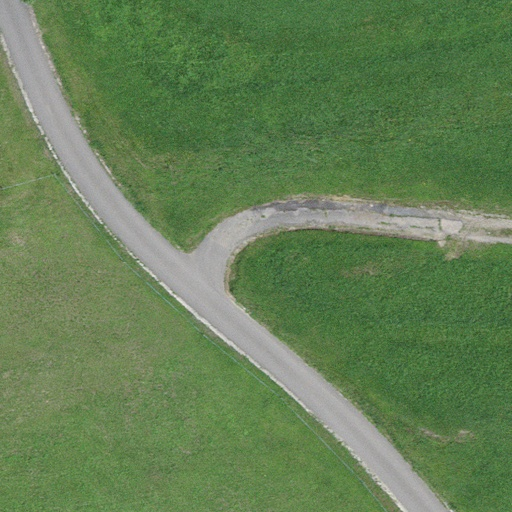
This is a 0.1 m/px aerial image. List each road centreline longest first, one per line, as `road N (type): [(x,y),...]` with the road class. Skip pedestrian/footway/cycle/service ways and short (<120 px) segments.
road 1 (track): [(7,0),(59,121),(111,203),(371,449),(426,511)]
road 2 (track): [(200,292),(222,241),(239,226),(289,211),(374,213),(511,234)]
